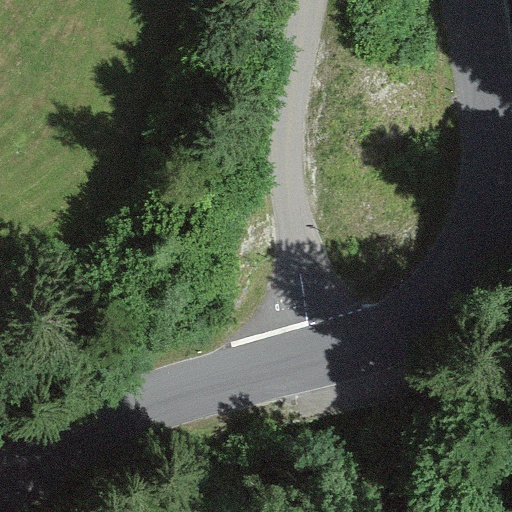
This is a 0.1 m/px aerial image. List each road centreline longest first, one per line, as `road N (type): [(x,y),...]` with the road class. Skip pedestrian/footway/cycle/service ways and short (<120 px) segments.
road 1 (tertiary): [(310,357),(422,318),(478,253),(496,170),(474,0)]
road 2 (unclassified): [(308,0),(288,170),(310,357)]
road 3 (tertiary): [(0,498),(58,447),(310,357)]
